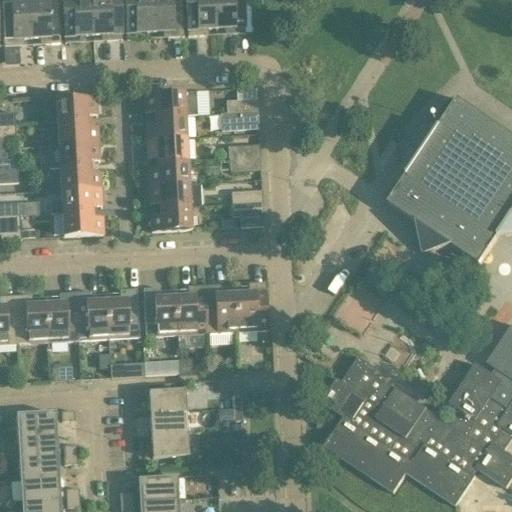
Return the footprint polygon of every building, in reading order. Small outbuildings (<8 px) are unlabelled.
[(65,0),(66,2),(61,2),(64,46),(79,45),(79,38),(92,38),(90,0),(89,0),(65,0)] [(93,0),(90,0),(92,38),(105,37),(105,44),(121,43),(118,0),(93,0)] [(154,34),(151,0),(123,0),(125,43),(141,42),(141,35),(154,34)] [(151,0),(154,34),(167,34),(167,40),(183,40),(180,0),(151,0)] [(184,0),(187,39),(203,38),(202,32),(215,31),(213,0),(184,0)] [(213,0),(215,31),(228,30),(229,37),(244,36),(242,0),(213,0)] [(29,4),(31,41),(44,40),(44,47),(60,46),(57,2),(29,4)] [(31,41),(29,4),(0,5),(3,49),(18,48),(18,42),(31,41)] [(196,118),(195,95),(143,97),(144,115),(154,115),(154,120),(184,119),(196,118)] [(96,118),(95,100),(55,102),(56,126),(87,124),(86,118),(96,118)] [(406,178),(387,205),(387,206),(422,230),(419,235),(417,235),(421,255),(440,251),(440,249),(444,244),(479,267),(498,239),(511,236),(511,137),(457,101),(438,129),(417,133),(401,157),(406,178)] [(225,104),(226,116),(256,115),(255,102),(225,104)] [(13,115),(0,115),(0,128),(14,128),(13,115)] [(257,131),(256,115),(226,116),(220,117),(221,133),(257,131)] [(184,119),(154,120),(154,126),(145,126),(146,143),(185,141),(184,119)] [(87,130),(87,124),(56,126),(58,148),(98,146),(97,129),(87,130)] [(14,128),(0,128),(0,141),(15,141),(14,128)] [(185,141),(146,143),(147,160),(156,160),(157,166),(187,164),(185,141)] [(48,149),(33,150),(34,171),(49,170),(49,172),(59,171),(89,169),(89,164),(98,163),(98,146),(58,148),(48,149)] [(228,162),(259,160),(258,148),(227,149),(228,162)] [(260,173),(259,160),(228,162),(229,174),(260,173)] [(16,161),(0,161),(0,174),(17,173),(16,161)] [(187,164),(157,166),(157,171),(147,172),(148,189),(188,187),(187,164)] [(89,175),(89,169),(59,171),(60,194),(100,192),(99,175),(89,175)] [(17,173),(0,174),(0,186),(17,186),(17,173)] [(188,187),(148,189),(149,206),(159,206),(159,211),(189,210),(188,187)] [(60,194),(61,205),(50,205),(50,216),(61,215),(61,217),(91,215),(91,209),(101,209),(100,192),(60,194)] [(231,207),(261,206),(261,193),(230,195),(231,207)] [(263,229),(261,206),(231,207),(231,220),(240,219),(240,230),(263,229)] [(0,219),(19,219),(18,207),(0,207),(0,219)] [(150,217),(151,235),(190,233),(189,210),(159,211),(159,217),(150,217)] [(92,221),(91,215),(61,217),(63,240),(102,238),(102,220),(92,221)] [(20,234),(19,219),(0,219),(0,243),(20,242),(20,234)] [(33,234),(20,234),(20,242),(34,242),(33,234)] [(234,296),(236,335),(267,334),(264,285),(247,286),(248,295),(234,296)] [(206,337),(236,335),(234,296),(220,296),(220,287),(203,288),(206,337)] [(187,298),(174,299),(176,339),(177,339),(178,351),(206,350),(205,337),(206,337),(203,288),(187,289),(187,298)] [(145,340),(176,339),(174,299),(160,300),(159,291),(142,292),(145,340)] [(106,303),(108,342),(138,341),(136,292),(119,293),(119,302),(106,303)] [(77,344),(108,342),(106,303),(92,303),(91,294),(75,295),(77,344)] [(47,346),(77,344),(75,295),(58,296),(59,305),(45,306),(47,346)] [(17,347),(47,346),(45,306),(31,307),(31,298),(14,299),(17,347)] [(0,348),(17,347),(14,299),(0,299),(0,348)] [(404,310),(403,312),(451,344),(455,339),(457,335),(466,322),(455,315),(447,328),(409,303),(404,310)] [(488,363),(486,366),(495,372),(491,377),(502,384),(490,401),(507,412),(511,404),(511,326),(497,349),(488,363)] [(336,382),(320,406),(343,421),(323,450),(393,496),(406,477),(455,509),(479,473),(506,491),(511,482),(511,459),(504,454),(511,441),(511,404),(507,412),(490,401),(502,384),(491,377),(475,366),(449,406),(460,414),(450,428),(426,412),(426,411),(425,411),(423,414),(395,395),(397,392),(395,391),(395,392),(365,372),(369,367),(358,360),(341,385),(336,382)] [(177,375),(190,374),(190,361),(176,362),(177,375)] [(222,363),(210,363),(210,374),(222,373),(222,363)] [(51,383),(70,382),(69,366),(50,367),(51,383)] [(143,366),(124,367),(125,380),(143,379),(143,366)] [(147,395),(149,417),(185,415),(184,393),(147,395)] [(231,400),(232,412),(240,411),(239,399),(231,400)] [(241,424),(240,411),(232,412),(233,425),(241,424)] [(73,414),(60,415),(61,425),(73,424),(73,414)] [(54,415),(15,417),(16,440),(56,437),(54,415)] [(185,415),(149,417),(150,439),(186,436),(185,415)] [(186,436),(150,439),(151,461),(188,459),(186,436)] [(57,459),(56,437),(16,440),(18,461),(57,459)] [(243,455),(242,443),(234,443),(234,456),(243,455)] [(63,458),(75,458),(75,449),(62,449),(63,458)] [(63,468),(76,467),(75,458),(63,458),(63,468)] [(58,481),(57,459),(18,461),(19,483),(58,481)] [(137,482),(138,504),(177,502),(176,480),(137,482)] [(59,502),(58,481),(19,483),(20,504),(59,502)] [(78,501),(77,492),(65,492),(65,502),(78,501)] [(119,496),(119,505),(132,505),(132,495),(119,496)] [(78,501),(65,502),(66,511),(78,510),(78,501)] [(59,511),(59,502),(20,504),(20,511),(59,511)] [(177,511),(177,502),(138,504),(138,511),(177,511)]
